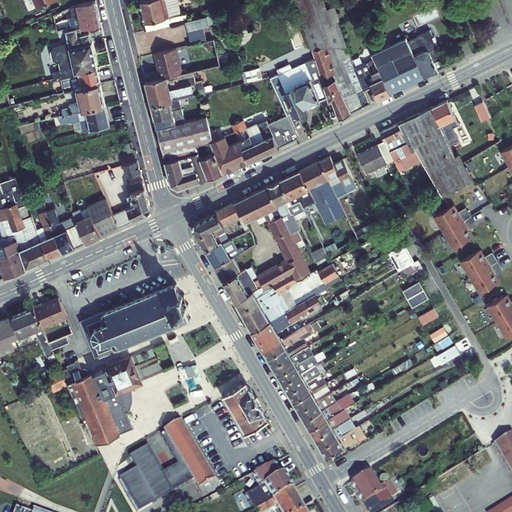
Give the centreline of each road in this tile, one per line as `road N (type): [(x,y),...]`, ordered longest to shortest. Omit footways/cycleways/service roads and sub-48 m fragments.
road 1 (tertiary): [(511,50),(171,217)]
road 2 (secondary): [(340,511),(171,217)]
road 3 (secondary): [(171,217),(112,0)]
road 4 (tertiary): [(171,217),(0,294)]
